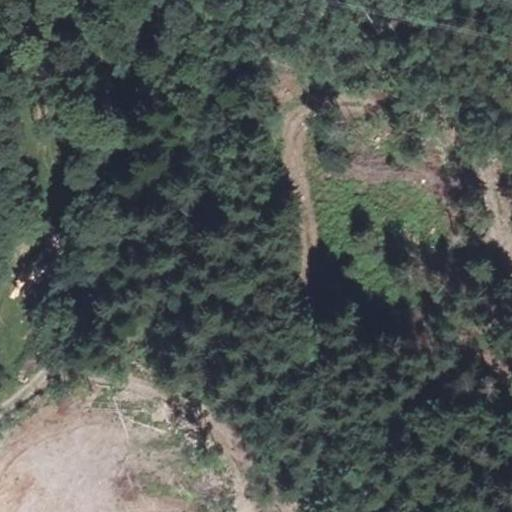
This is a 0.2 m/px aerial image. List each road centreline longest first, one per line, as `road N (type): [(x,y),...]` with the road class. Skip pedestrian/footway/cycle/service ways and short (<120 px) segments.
road 1 (track): [(511,285),(505,251),(445,129),(384,108),(310,112),(288,140),(308,224),(295,328)]
road 2 (track): [(84,0),(0,361)]
